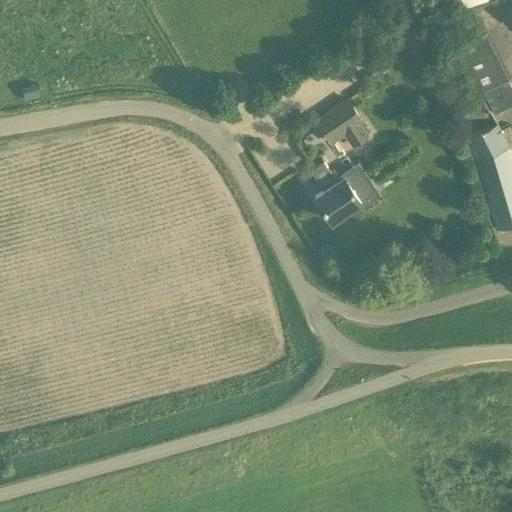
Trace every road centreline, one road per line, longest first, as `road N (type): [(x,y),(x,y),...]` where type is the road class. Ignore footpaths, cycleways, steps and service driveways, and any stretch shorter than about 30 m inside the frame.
road 1 (unclassified): [(304,296),(227,154),(181,116),(130,106),(0,127)]
road 2 (unclassified): [(0,497),(288,414)]
road 3 (unclassified): [(304,296),(381,321),(511,285)]
road 4 (unclassified): [(288,414),(441,362)]
